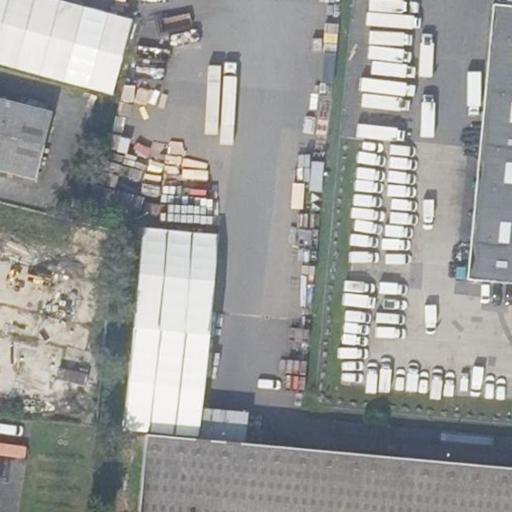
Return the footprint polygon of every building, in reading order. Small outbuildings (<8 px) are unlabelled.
[(68,0),(0,0),(0,64),(116,92),(134,15),(68,0)] [(511,4),(494,3),(471,268),(511,272),(511,4)] [(44,102),(24,97),(21,108),(42,113),(44,102)] [(0,173),(31,181),(48,115),(42,113),(21,108),(0,102),(0,173)] [(144,195),(103,189),(99,229),(117,233),(99,426),(98,437),(98,442),(169,448),(172,414),(124,410),(144,195)] [(117,233),(99,229),(81,424),(99,426),(117,233)] [(0,327),(36,336),(57,246),(0,232),(0,327)] [(511,272),(471,268),(470,279),(511,280),(511,272)] [(98,437),(99,426),(81,424),(80,436),(98,437)] [(511,511),(511,480),(169,448),(98,442),(91,511),(511,511)]
